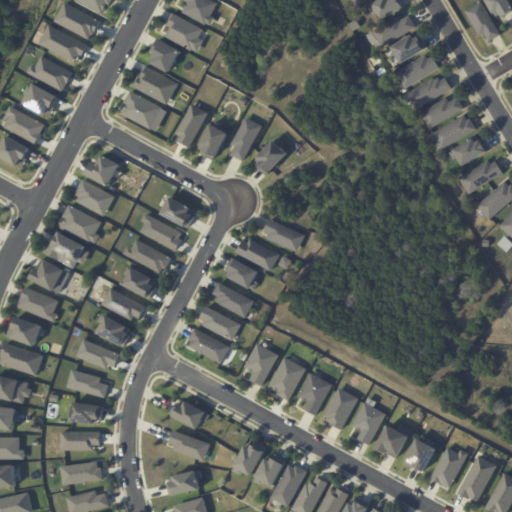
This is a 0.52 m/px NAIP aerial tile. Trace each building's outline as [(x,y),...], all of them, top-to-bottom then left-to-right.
[(115,0),(113,5),(110,4),(105,14),(79,0),(115,0)] [(186,12),(190,3),(184,0),(214,0),(220,3),(213,16),(218,18),(213,27),(185,12),(186,12)] [(403,0),(409,7),(388,21),(383,13),(379,16),(374,9),(378,6),(377,5),(384,0),(403,0)] [(511,15),(506,19),(504,14),(499,17),(488,0),(510,0),(511,3),(511,15)] [(502,36),(492,42),(488,34),(484,37),(468,11),(484,2),(504,35),(502,36)] [(92,39),(101,19),(65,3),(56,22),(92,39)] [(205,31),(201,38),(206,41),(199,54),(168,37),(173,27),(168,25),(175,13),(206,30),(205,31)] [(414,17),(420,28),(387,48),(377,32),(403,16),(405,20),(413,15),(414,17)] [(80,61),(88,42),(49,26),(41,46),(80,61)] [(416,35),(418,38),(422,35),(429,47),(405,62),(395,45),(415,33),(416,35)] [(178,62),(172,73),(155,64),(157,59),(155,58),(158,53),(155,52),(161,39),(184,51),(178,62)] [(428,54),(430,58),(435,55),(442,66),(408,87),(398,71),(427,53),(428,54)] [(35,65),(31,73),(66,92),(70,84),(77,73),(46,56),(40,67),(35,65)] [(137,82),(141,76),(142,76),(148,66),(181,84),(170,106),(135,87),(137,82)] [(381,71),(389,66),(393,72),(385,77),(381,71)] [(450,79),(456,89),(423,110),(418,101),(413,104),(409,96),(438,78),(439,81),(444,78),(445,81),(450,78),(450,79)] [(37,84),(61,97),(56,107),(58,108),(53,117),(49,115),(48,116),(27,104),(31,96),(27,94),(31,85),(35,88),(37,84)] [(159,118),(153,130),(124,114),(129,105),(126,103),(133,91),(164,109),(159,118)] [(462,99),(468,110),(435,130),(426,113),(451,98),(454,102),(461,98),(462,99)] [(187,145),(178,140),(181,135),(176,133),(192,103),(208,112),(189,147),(187,145)] [(48,125),(13,107),(9,114),(13,116),(7,128),(38,144),(48,125)] [(242,158),(232,153),(236,144),(232,142),(246,115),(262,124),(244,159),(242,158)] [(475,120),(481,130),(447,151),(442,142),(438,144),(433,137),(469,115),(472,120),(474,119),(475,120)] [(219,127),(229,133),(214,160),(203,153),(204,150),(199,147),(212,124),(219,127)] [(264,172),(256,164),(259,162),(255,158),(277,135),(283,142),(280,145),(288,153),(267,174),(264,172)] [(31,147),(6,136),(0,149),(0,157),(23,167),(31,147)] [(480,141),(482,143),(487,140),(494,153),(469,167),(463,158),(459,161),(454,153),(479,139),(480,141)] [(119,171),(110,188),(88,175),(95,163),(100,165),(105,156),(122,165),(119,171)] [(493,162),(495,165),(500,162),(507,174),(475,195),(465,179),(492,161),(493,162)] [(79,194),(80,192),(79,192),(85,180),(117,197),(106,218),(78,203),(81,198),(78,196),(79,194)] [(511,204),(495,220),(482,206),(510,182),(511,184),(511,204)] [(193,212),(191,213),(197,216),(189,230),(164,215),(174,198),(194,210),(193,212)] [(63,227),(67,219),(64,218),(71,205),(103,223),(97,234),(101,236),(97,244),(93,242),(92,245),(62,229),(63,227)] [(141,221),(145,223),(140,233),(176,250),(185,232),(145,213),(141,221)] [(511,213),(501,226),(511,236),(511,213)] [(270,238),(272,235),(267,233),(273,220),(308,236),(300,253),(270,239),(270,238)] [(48,242),(49,239),(54,242),(60,231),(86,245),(85,248),(90,250),(83,263),(78,260),(74,267),(43,251),(48,242)] [(511,253),(503,245),(510,237),(511,238),(511,253)] [(173,260),(165,275),(127,254),(131,247),(134,249),(139,240),(174,259),(173,260)] [(270,270),(239,253),(246,241),(250,244),(253,240),(282,256),(273,272),(270,270)] [(230,273),(231,272),(229,270),(230,269),(235,259),(237,260),(238,260),(262,273),(257,281),(260,283),(256,291),(228,276),(230,273)] [(65,271),(71,274),(61,294),(57,292),(56,293),(32,280),(38,270),(42,272),(48,262),(65,271)] [(154,282),(153,284),(159,288),(152,300),(126,286),(135,269),(156,280),(154,282)] [(251,311),(247,319),(222,305),(223,303),(219,300),(220,297),(215,295),(221,283),(256,303),(251,311)] [(103,303),(111,287),(146,305),(140,317),(135,314),(133,319),(103,303)] [(21,306),(24,300),(23,299),(28,288),(60,302),(55,313),(60,315),(56,324),(20,308),(21,306)] [(209,310),(214,314),(216,310),(243,326),(234,342),(205,325),(207,322),(203,319),(208,310),(209,310)] [(97,331),(124,347),(133,331),(103,313),(98,321),(102,323),(97,331)] [(43,329),(36,348),(14,340),(14,339),(9,338),(12,331),(16,333),(17,331),(15,331),(19,319),(43,327),(43,329)] [(201,331),(231,348),(222,365),(190,348),(193,342),(191,340),(197,329),(201,331)] [(123,356),(117,369),(112,366),(110,371),(79,358),(87,340),(123,356)] [(45,357),(38,377),(1,365),(3,359),(2,359),(7,344),(45,357)] [(270,350),(281,356),(264,387),(253,381),(257,374),(247,368),(260,344),(270,350)] [(247,356),(241,366),(236,363),(242,353),(247,356)] [(289,360),(309,370),(292,402),(280,396),(282,393),(272,388),(287,359),(289,360)] [(103,379),(102,384),(111,386),(107,400),(70,389),(75,371),(103,379)] [(315,375),(336,386),(319,417),(307,410),(311,403),(302,397),(314,374),(315,375)] [(30,384),(29,389),(33,390),(31,399),(27,398),(25,405),(17,403),(0,399),(0,382),(1,377),(30,384)] [(346,391),(362,400),(345,431),(333,425),(334,423),(329,421),(331,419),(327,417),(342,389),(346,391)] [(177,415),(182,405),(186,407),(188,403),(212,416),(208,423),(205,422),(200,431),(175,418),(177,415)] [(105,408),(103,421),(101,421),(101,422),(100,425),(96,425),(96,427),(73,423),(76,404),(105,408)] [(369,404),(390,415),(373,447),(361,440),(365,433),(356,428),(368,404),(369,404)] [(0,409),(18,411),(18,414),(22,415),(21,423),(17,423),(16,433),(0,431),(0,409)] [(397,458),(390,455),(389,456),(379,450),(391,427),(399,431),(402,426),(414,432),(411,437),(412,438),(402,458),(400,457),(399,460),(397,458)] [(100,432),(61,431),(61,449),(100,449),(100,432)] [(168,448),(206,458),(210,442),(173,432),(168,448)] [(0,439),(21,439),(21,452),(26,452),(26,460),(0,460),(0,439)] [(427,444),(439,451),(427,474),(416,468),(414,470),(406,465),(420,440),(427,444)] [(257,447),(269,454),(256,479),(246,473),(244,476),(236,472),(238,468),(239,469),(249,449),(254,451),(256,447),(257,447)] [(471,455),(452,490),(444,485),(444,487),(433,481),(450,449),(461,455),(463,451),(471,455)] [(277,455),(289,461),(287,466),(288,466),(276,488),(266,483),(265,487),(256,482),(259,478),(260,478),(271,458),(273,460),(276,455),(277,455)] [(478,502),(497,465),(478,455),(458,492),(478,502)] [(61,465),(63,484),(101,481),(100,462),(61,465)] [(300,467),(311,473),(292,509),(275,500),(292,466),(298,469),(299,467),(300,467)] [(0,468),(16,467),(17,489),(0,490),(0,468)] [(168,475),(170,494),(199,491),(196,472),(168,475)] [(506,511),(511,502),(511,476),(504,473),(485,507),(494,511),(506,511)] [(321,479),(332,484),(317,511),(297,511),(296,511),(310,485),(313,486),(315,482),(317,484),(320,478),(321,479)] [(83,511),(109,506),(106,492),(97,494),(97,490),(67,497),(70,511),(83,511)] [(342,490),(352,496),(343,511),(322,511),(334,490),(340,493),(341,490),(342,490)] [(0,511),(32,511),(28,492),(0,498),(0,511)] [(207,511),(203,498),(174,506),(175,511),(169,511),(207,511)] [(362,501),(372,507),(371,509),(372,510),(370,511),(349,511),(354,502),(359,504),(361,501),(362,501)]
